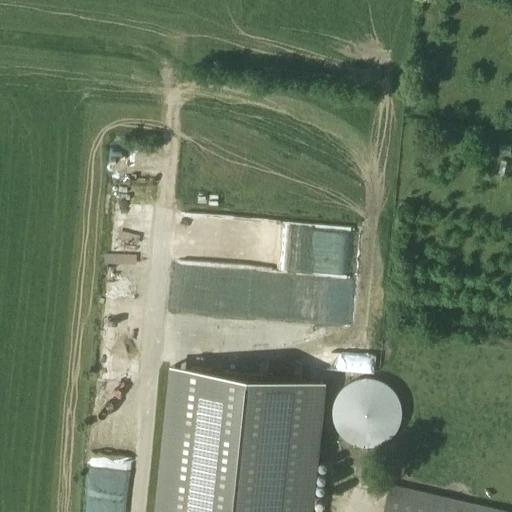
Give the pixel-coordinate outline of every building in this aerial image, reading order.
[(257,259),(258,226),(189,224),(188,257),(257,259)] [(347,280),(177,266),(173,309),(343,323),(347,280)] [(372,295),(368,326),(378,327),(382,296),(372,295)] [(104,316),(101,331),(143,340),(146,325),(104,316)] [(137,346),(102,344),(100,371),(136,373),(137,346)] [(308,511),(322,381),(174,365),(158,511),(308,511)] [(401,418),(402,414),(402,411),(402,408),(401,404),(401,401),(399,397),(398,394),(396,391),(394,388),(391,386),(388,383),(386,381),(382,379),(378,378),(375,377),(372,376),(369,376),(364,376),(361,376),(357,377),(355,378),(353,379),(349,381),(347,382),(343,385),(341,387),(340,389),(338,391),(337,393),(335,396),(334,400),(333,403),(332,407),(332,410),(332,414),(332,417),(333,420),(334,423),(335,425),(336,429),(338,431),(340,434),(342,436),(345,439),(348,441),(351,442),(354,444),(357,445),(361,446),(364,446),(368,446),(371,446),(375,445),(379,444),(382,443),(385,441),(390,438),(392,436),(394,433),(396,431),(398,427),(399,424),(401,421),(401,418)] [(128,485),(130,404),(92,403),(91,484),(128,485)] [(383,511),(508,511),(390,485),(383,511)]
